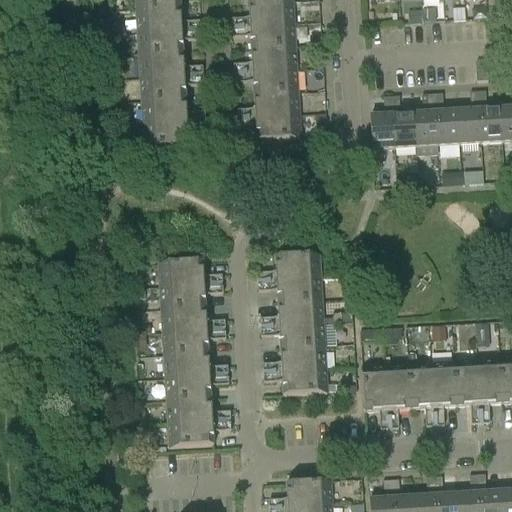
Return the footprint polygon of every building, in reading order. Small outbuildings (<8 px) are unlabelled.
[(134,0),(135,14),(180,12),(179,0),(134,0)] [(249,30),(293,28),(292,5),(248,8),(248,22),(249,30)] [(181,26),(180,12),(135,14),(137,37),(181,34),(181,26)] [(422,25),(435,24),(434,12),(421,12),(422,25)] [(464,12),(452,12),(453,24),(465,23),(464,12)] [(420,26),(419,13),(408,14),(409,26),(420,26)] [(249,30),(250,53),(295,51),(293,28),(249,30)] [(137,37),(138,60),(182,57),(181,34),(137,37)] [(310,50),(321,49),(321,38),(309,38),(310,50)] [(296,73),(295,51),(250,53),(251,67),(252,76),(296,73)] [(182,57),(138,60),(139,83),(184,80),(183,71),(182,57)] [(475,66),(476,85),(488,84),(486,65),(475,66)] [(253,99),(298,96),(296,73),(252,76),(252,85),(253,99)] [(184,80),(139,83),(141,106),(185,103),(184,80)] [(485,94),(477,95),(478,107),(486,106),(485,94)] [(470,107),(478,107),(477,95),(470,95),(470,107)] [(299,119),(298,96),(253,99),(254,113),(254,122),(299,119)] [(427,109),(435,109),(434,97),(426,98),(427,109)] [(442,97),(434,97),(435,109),(443,108),(442,97)] [(399,99),(391,100),(391,112),(400,111),(399,99)] [(384,112),(391,112),(391,100),(383,100),(384,112)] [(185,103),(141,106),(142,128),(187,126),(186,117),(185,103)] [(511,110),(500,112),(501,146),(511,145),(511,110)] [(478,113),(480,147),(501,146),(500,112),(478,113)] [(458,149),(480,147),(478,113),(456,114),(458,149)] [(437,150),(458,149),(456,114),(435,116),(437,150)] [(437,158),(437,150),(435,116),(413,117),(415,151),(416,159),(437,158)] [(394,152),(415,151),(413,117),(392,118),(394,152)] [(371,154),(394,152),(392,118),(369,120),(371,154)] [(256,145),(300,143),(299,119),(254,122),(256,145)] [(325,119),(315,119),(316,128),(325,128),(325,119)] [(142,128),(143,152),(188,149),(187,126),(142,128)] [(460,174),(452,175),(452,188),(461,187),(460,174)] [(417,177),(408,177),(409,189),(417,189),(417,177)] [(274,261),(275,276),(275,285),(320,282),(319,258),(274,261)] [(203,280),(202,265),(157,268),(159,291),(203,289),(203,280)] [(275,285),(277,307),(321,305),(320,282),(275,285)] [(203,289),(159,291),(160,314),(205,311),(203,289)] [(135,291),(136,302),(145,302),(145,291),(135,291)] [(278,330),(323,327),(321,305),(277,307),(277,321),(278,330)] [(205,311),(160,314),(161,337),(206,334),(206,325),(205,311)] [(508,333),(508,325),(498,325),(498,334),(508,333)] [(476,327),(476,336),(486,335),(486,326),(476,327)] [(279,353),(324,350),(323,327),(278,330),(279,353)] [(140,328),(141,336),(150,335),(150,328),(140,328)] [(431,331),(432,344),(445,344),(444,330),(431,331)] [(394,332),(383,333),(384,347),(395,346),(394,332)] [(363,334),(363,342),(383,341),(382,333),(363,334)] [(206,334),(161,337),(163,360),(207,357),(206,334)] [(146,336),(136,337),(137,350),(147,349),(146,336)] [(325,373),(324,350),(279,353),(280,367),(281,376),(325,373)] [(208,371),(207,357),(163,360),(164,382),(209,380),(208,371)] [(511,362),(499,363),(501,408),(511,407),(511,362)] [(499,363),(476,364),(479,409),(488,408),(501,408),(499,363)] [(476,364),(453,366),(456,410),(470,409),(479,409),(476,364)] [(453,366),(430,367),(433,412),(442,411),(456,410),(453,366)] [(430,367),(408,368),(410,413),(424,412),(433,412),(430,367)] [(408,368),(385,370),(387,414),(397,414),(410,413),(408,368)] [(385,370),(361,371),(364,416),(379,415),(387,414),(385,370)] [(281,376),(282,399),(327,397),(327,396),(325,373),(281,376)] [(164,382),(166,405),(210,403),(209,380),(164,382)] [(354,397),(354,396),(354,389),(342,389),(342,396),(342,398),(354,397)] [(211,416),(210,403),(166,405),(167,428),(211,425),(211,416)] [(211,425),(167,428),(168,452),(213,449),(211,425)] [(477,490),(476,478),(469,478),(469,490),(477,490)] [(476,478),(477,490),(485,489),(484,478),(476,478)] [(433,481),(434,492),(442,492),(441,480),(433,481)] [(434,492),(433,481),(426,481),(426,493),(434,492)] [(391,495),(390,483),(382,484),(383,496),(391,495)] [(390,483),(391,495),(399,495),(398,483),(390,483)] [(331,509),(330,485),(285,488),(286,503),(287,511),(331,509)] [(511,511),(511,494),(499,495),(499,511),(511,511)] [(499,511),(499,495),(477,496),(478,511),(499,511)] [(478,511),(477,496),(456,498),(456,511),(478,511)] [(456,511),(456,498),(434,499),(435,511),(456,511)] [(413,511),(435,511),(434,499),(413,500),(413,511)] [(413,511),(413,500),(391,502),(391,511),(413,511)] [(391,511),(391,502),(369,503),(369,511),(391,511)]
